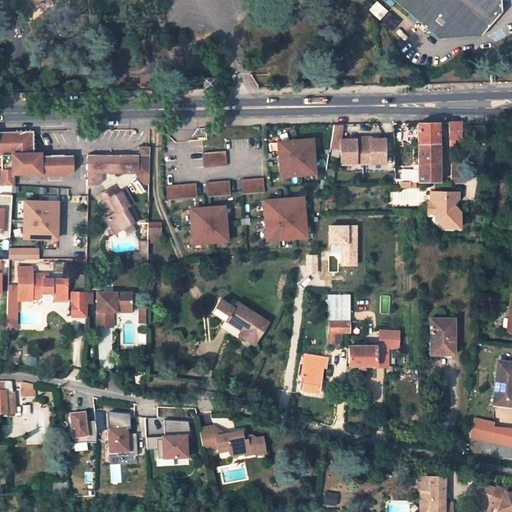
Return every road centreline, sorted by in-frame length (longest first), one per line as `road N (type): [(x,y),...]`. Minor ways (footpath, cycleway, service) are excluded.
road 1 (residential): [(511,473),(271,414),(0,376)]
road 2 (secondary): [(511,103),(0,113)]
road 3 (track): [(154,109),(156,196),(205,314),(204,404)]
